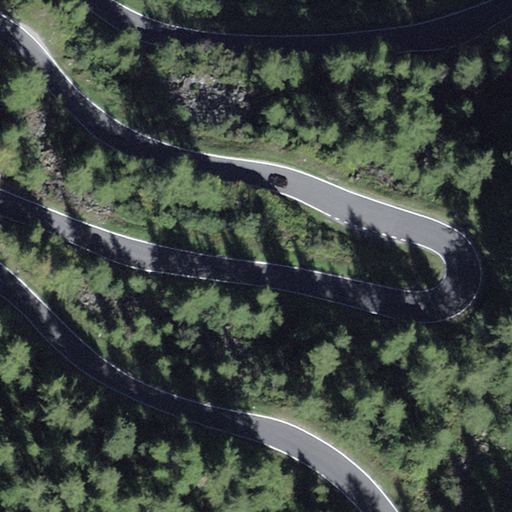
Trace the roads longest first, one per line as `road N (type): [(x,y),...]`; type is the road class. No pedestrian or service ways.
road 1 (tertiary): [(0,201),(136,253),(404,304),(446,299),(464,269),(440,236),(295,182),(195,163),(123,138),(0,27)]
road 2 (tertiary): [(381,511),(338,467),(299,443),(112,377),(0,277)]
road 3 (tertiary): [(96,0),(149,31),(295,45),(424,33),(511,2)]
